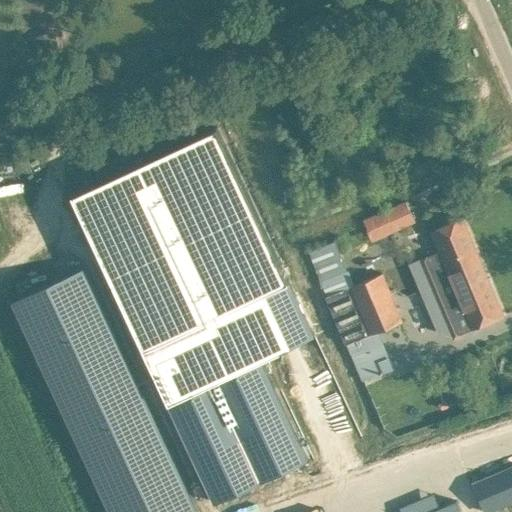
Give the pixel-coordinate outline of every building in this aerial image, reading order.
[(398,69),(416,61),(409,43),(391,51),(398,69)] [(217,127),(72,194),(215,501),(307,459),(261,359),(314,335),(217,127)] [(394,230),(416,220),(406,200),(385,211),(394,230)] [(445,303),(458,335),(504,315),(463,217),(431,230),(440,251),(425,257),(433,274),(429,276),(440,302),(445,303)] [(336,240),(309,251),(362,380),(363,379),(394,367),(393,365),(390,358),(388,353),(379,331),(403,322),(383,272),(354,284),(336,240)] [(84,267),(12,300),(110,511),(192,511),(197,510),(84,267)] [(471,441),(511,429),(507,418),(468,430),(471,441)] [(511,466),(474,482),(486,511),(511,500),(511,466)] [(462,511),(457,500),(440,507),(435,509),(428,511),(462,511)]
